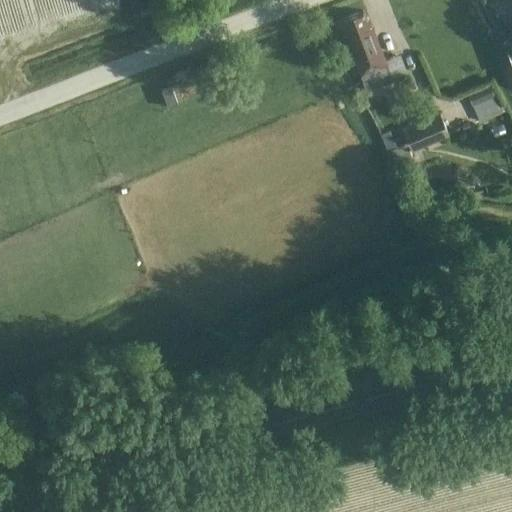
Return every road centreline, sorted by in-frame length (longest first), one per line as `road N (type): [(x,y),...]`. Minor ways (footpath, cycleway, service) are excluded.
road 1 (primary): [(0,496),(511,361)]
road 2 (unclassified): [(0,121),(321,0)]
